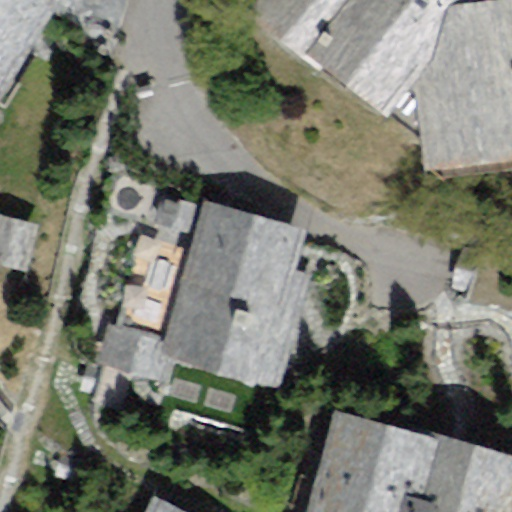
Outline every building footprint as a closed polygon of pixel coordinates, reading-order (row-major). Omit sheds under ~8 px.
[(0,0),(0,65),(39,6),(28,0),(0,0)] [(511,0),(243,0),(229,20),(417,133),(428,176),(511,160),(511,0)] [(273,230),(177,205),(130,353),(246,390),(287,280),(263,272),(273,230)] [(0,271),(3,272),(15,227),(0,222),(0,271)] [(503,511),(511,491),(511,468),(301,416),(268,511),(503,511)] [(113,511),(146,511),(122,498),(113,511)]
